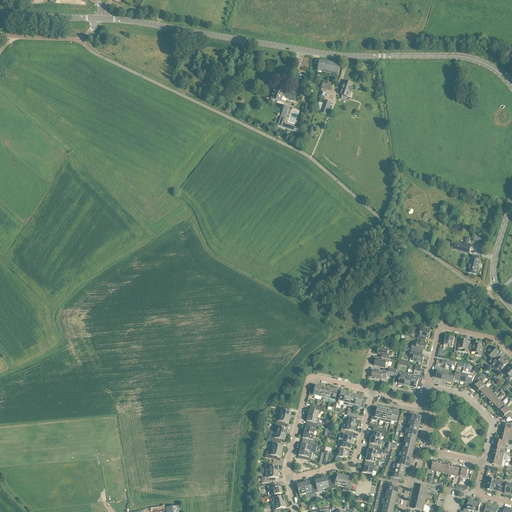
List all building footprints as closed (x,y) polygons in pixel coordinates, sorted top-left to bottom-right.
[(322,71),(327,73),(333,74),(338,75),(340,63),(319,59),(317,74),(322,75),(322,71)] [(341,91),(340,95),(343,96),(348,97),(349,94),(350,91),(351,92),(353,87),(351,87),(352,84),(344,81),(341,91)] [(333,86),(327,84),(323,82),(322,88),(331,91),(333,86)] [(282,98),(289,100),(294,102),(296,96),(284,92),(284,91),(282,90),(277,88),(273,100),(280,103),(282,98)] [(324,101),(320,111),(320,113),(327,116),(331,103),(324,101)] [(283,123),(288,107),(286,106),(287,105),(285,104),(284,105),(284,106),(279,122),(277,126),(287,130),(289,125),(284,123),(283,123)] [(456,243),(454,249),(470,254),(471,247),(456,243)] [(470,264),(469,268),(468,273),(477,275),(480,257),(472,255),(471,259),(469,258),(467,263),(470,264)] [(430,331),(422,329),(420,336),(418,336),(417,339),(425,341),(426,338),(429,339),(429,337),(430,336),(430,334),(430,333),(430,331)] [(455,338),(451,337),(446,336),(445,339),(444,339),(443,343),(444,344),(443,350),(446,351),(447,347),(453,348),(453,347),(455,347),(457,341),(454,341),(455,338)] [(458,349),(458,351),(462,352),(468,353),(469,349),(470,345),(467,344),(468,341),(467,341),(460,339),(459,344),(458,349)] [(411,350),(420,352),(422,353),(423,350),(426,351),(427,344),(418,342),(417,345),(413,344),(411,350)] [(474,342),(473,347),(471,352),(476,353),(475,355),(481,356),(482,356),(483,347),(480,347),(481,344),(474,342)] [(378,353),(378,354),(382,355),(382,358),(391,360),(392,355),(388,354),(389,351),(388,350),(389,349),(388,348),(388,347),(387,347),(386,347),(385,347),(385,348),(384,348),(384,349),(379,348),(379,349),(377,349),(376,353),(378,353)] [(493,347),(492,347),(489,349),(490,350),(486,354),(491,358),(488,361),(491,364),(497,358),(495,356),(498,352),(493,347)] [(422,353),(420,352),(411,350),(410,357),(414,358),(413,361),(422,363),(424,357),(422,356),(422,353)] [(498,358),(495,361),(492,365),(497,370),(499,367),(502,370),(509,362),(506,359),(505,360),(503,358),(501,360),(498,358)] [(388,366),(386,365),(387,362),(381,360),(376,359),(375,366),(385,368),(387,368),(388,366)] [(444,373),(443,372),(438,371),(439,367),(436,366),(433,378),(440,380),(440,379),(442,380),(444,373)] [(373,371),(372,377),(374,378),(374,379),(379,380),(379,379),(381,380),(385,381),(386,378),(387,375),(387,373),(388,372),(381,370),(376,369),(378,370),(377,372),(373,371)] [(448,382),(450,371),(445,370),(444,373),(442,380),(444,380),(444,381),(448,382)] [(398,384),(400,384),(400,385),(405,386),(405,385),(407,376),(407,374),(407,373),(406,373),(405,372),(403,372),(402,372),(398,371),(397,378),(400,379),(398,384)] [(451,383),(451,382),(454,383),(454,380),(456,373),(450,371),(448,382),(451,383)] [(410,387),(414,389),(415,388),(416,388),(418,382),(422,383),(423,377),(419,376),(419,377),(413,375),(412,378),(410,387)] [(410,387),(412,378),(407,376),(405,385),(405,386),(404,386),(408,388),(409,386),(410,387)] [(481,381),(477,384),(474,388),(478,392),(485,385),(481,381)] [(309,396),(314,397),(315,396),(318,397),(321,386),(317,385),(317,386),(315,386),(314,388),(311,388),(309,396)] [(482,396),(489,390),(485,385),(478,392),(482,396)] [(328,389),(326,388),(323,399),(324,399),(325,400),(326,398),(329,399),(332,389),(328,388),(328,389)] [(486,401),(493,394),(489,390),(482,396),(486,401)] [(340,392),(339,396),(338,403),(340,403),(340,402),(344,403),(346,392),(342,391),(342,392),(340,392)] [(346,392),(344,403),(343,405),(349,406),(351,394),(350,394),(350,393),(346,392)] [(351,394),(349,406),(354,407),(355,405),(357,395),(353,394),(353,395),(351,394)] [(493,394),(486,401),(491,405),(498,398),(493,394)] [(357,395),(355,405),(358,406),(358,407),(363,408),(365,400),(362,400),(363,397),(361,396),(357,395)] [(495,409),(502,402),(498,398),(491,405),(495,409)] [(506,407),(502,402),(495,409),(499,414),(500,413),(506,407)] [(280,412),(280,416),(290,418),(291,412),(286,411),(287,408),(282,407),(279,406),(278,412),(280,412)] [(313,407),(313,408),(312,411),(309,410),(309,412),(308,411),(307,415),(318,418),(318,414),(320,415),(321,409),(319,409),(313,407)] [(371,420),(376,421),(376,418),(380,419),(383,408),(378,407),(378,408),(377,408),(376,410),(373,410),(371,420)] [(506,421),(510,417),(511,416),(508,413),(510,411),(506,407),(500,413),(504,417),(503,418),(506,421)] [(383,408),(380,419),(379,421),(385,422),(385,421),(388,410),(386,410),(386,409),(383,408)] [(390,411),(388,410),(385,421),(387,422),(388,420),(391,421),(394,411),(390,410),(390,411)] [(394,411),(391,421),(395,422),(394,425),(396,426),(399,413),(397,412),(394,411)] [(408,420),(419,423),(420,418),(415,417),(416,414),(409,412),(408,420)] [(309,422),(309,425),(317,427),(318,422),(317,422),(318,418),(307,415),(306,419),(307,420),(307,421),(309,422)] [(289,424),(290,418),(280,416),(279,419),(277,418),(275,424),(283,425),(283,422),(289,424)] [(356,423),(357,421),(354,421),(355,418),(349,416),(347,416),(345,421),(347,421),(346,425),(356,427),(357,423),(356,423)] [(276,433),(286,435),(287,430),(282,428),(283,425),(275,424),(274,429),(276,430),(276,433)] [(303,433),(314,435),(314,431),(316,432),(317,427),(309,425),(308,428),(305,427),(305,429),(304,429),(303,433)] [(356,427),(346,425),(345,428),(342,427),(341,432),(343,433),(351,435),(351,432),(354,433),(355,431),(356,427)] [(383,432),(381,432),(375,430),(375,433),(372,432),(371,434),(370,438),(380,440),(381,437),(384,438),(385,433),(383,432)] [(511,438),(511,433),(511,431),(503,430),(501,435),(511,438)] [(284,441),(286,435),(276,433),(275,436),(272,435),(271,441),(279,442),(279,440),(284,441)] [(305,439),(304,442),(313,444),(314,439),(313,439),(314,435),(303,433),(302,437),(303,437),(302,438),(305,439)] [(352,440),(353,438),(350,438),(351,435),(343,433),(342,437),(340,436),(339,438),(339,440),(339,441),(338,441),(342,442),(352,444),(353,440),(352,440)] [(498,441),(509,444),(511,438),(501,435),(500,441),(498,441)] [(371,447),(379,449),(380,444),(379,444),(380,440),(370,438),(369,442),(369,444),(372,444),(371,447)] [(278,445),(279,442),(271,441),(270,446),(272,447),(272,450),(282,452),(283,447),(278,445)] [(509,444),(498,441),(496,446),(506,449),(507,443),(509,444)] [(299,450),(309,452),(310,449),(311,449),(313,444),(304,442),(303,445),(301,444),(301,446),(300,446),(299,450)] [(352,444),(342,442),(341,445),(340,445),(338,450),(347,452),(347,449),(350,450),(351,448),(352,444)] [(506,449),(496,446),(494,452),(504,455),(506,449)] [(379,449),(371,447),(370,450),(368,450),(367,451),(366,455),(376,458),(377,454),(381,455),(381,453),(389,455),(390,452),(384,451),(379,449)] [(343,456),(347,457),(348,452),(347,452),(338,450),(336,449),(335,452),(338,452),(337,455),(336,455),(336,458),(340,459),(340,458),(343,458),(343,456)] [(280,458),(282,452),(272,450),(271,453),(267,452),(265,458),(270,459),(275,460),(275,457),(280,458)] [(310,462),(311,457),(309,456),(309,452),(299,450),(298,454),(299,454),(298,456),(301,456),(300,459),(310,462)] [(493,458),(503,460),(504,455),(494,452),(493,458)] [(367,464),(375,466),(376,462),(375,461),(376,458),(366,455),(365,459),(365,461),(368,462),(367,464)] [(492,464),(496,465),(501,466),(503,460),(493,458),(492,464)] [(437,472),(439,462),(433,461),(434,459),(431,470),(437,472)] [(437,472),(443,473),(445,464),(439,462),(437,472)] [(268,472),(278,472),(278,467),(273,467),(273,463),(268,463),(265,463),(265,469),(268,469),(268,472)] [(372,475),(373,471),(374,472),(375,466),(367,464),(366,468),(364,467),(363,468),(362,468),(361,473),(372,475)] [(451,465),(445,464),(443,473),(449,475),(451,465)] [(457,466),(451,465),(449,475),(454,476),(457,466)] [(462,468),(457,466),(454,476),(460,477),(462,468)] [(463,468),(462,468),(460,477),(466,479),(468,470),(462,468),(463,468)] [(266,482),(268,482),(273,481),(273,478),(278,478),(278,472),(268,472),(268,476),(265,476),(266,482)] [(399,482),(399,479),(402,480),(401,481),(402,481),(403,475),(394,473),(393,477),(391,477),(390,480),(399,482)] [(338,486),(340,487),(343,476),(340,476),(340,475),(339,475),(337,475),(336,479),(334,478),(334,477),(331,476),(331,480),(331,482),(332,489),(334,489),(337,489),(338,486)] [(345,477),(343,476),(340,487),(343,487),(343,491),(348,492),(349,488),(350,484),(347,483),(348,478),(347,477),(345,477)] [(503,476),(502,480),(499,479),(499,482),(495,481),(493,491),(497,492),(497,491),(499,491),(499,490),(500,490),(502,491),(503,487),(504,481),(505,476),(503,476)] [(487,490),(493,491),(495,481),(492,480),(492,479),(492,478),(490,477),(489,482),(487,482),(486,486),(488,487),(487,490)] [(326,491),(332,489),(331,482),(327,483),(326,478),(324,478),(321,478),(321,479),(320,479),(323,489),(326,488),(326,491)] [(315,494),(323,492),(323,489),(320,479),(318,480),(318,479),(316,480),(315,480),(316,485),(313,486),(315,494)] [(506,494),(510,495),(511,488),(511,484),(509,484),(510,482),(504,481),(503,487),(506,488),(505,493),(507,493),(506,494)] [(303,483),(306,494),(306,496),(315,494),(313,486),(310,487),(309,482),(307,482),(305,482),(306,483),(303,483)] [(302,494),(306,494),(303,483),(302,484),(302,483),(298,484),(297,485),(300,497),(302,497),(302,494)] [(387,491),(397,493),(398,488),(397,488),(397,489),(395,488),(396,485),(388,483),(387,486),(388,487),(387,491)] [(270,496),(277,495),(282,493),(281,487),(276,488),(275,485),(270,486),(267,487),(269,492),(271,492),(272,496),(270,496)] [(419,485),(418,491),(427,493),(429,487),(417,485),(419,485)] [(426,499),(427,493),(418,491),(416,497),(426,499)] [(273,501),(274,504),(284,502),(283,496),(278,498),(277,495),(270,496),(271,502),(273,501)] [(425,505),(426,499),(416,497),(415,503),(425,505)] [(465,505),(463,511),(468,511),(469,511),(473,511),(475,502),(474,501),(473,501),(472,501),(471,501),(471,502),(469,501),(468,505),(465,505)] [(286,507),(284,502),(274,504),(275,507),(273,508),(273,511),(281,511),(281,509),(286,507)] [(481,511),(482,509),(483,507),(480,507),(481,504),(478,503),(477,502),(476,502),(475,502),(473,511),(475,511),(481,511)] [(425,505),(415,503),(414,508),(412,508),(417,510),(423,511),(425,505)]
